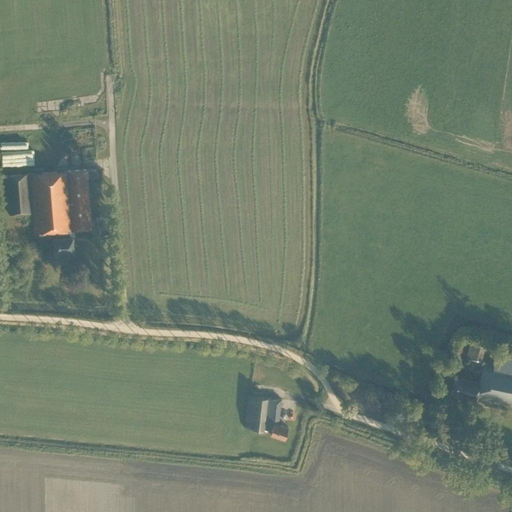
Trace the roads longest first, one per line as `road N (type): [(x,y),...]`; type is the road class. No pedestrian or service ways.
road 1 (unclassified): [(511,468),(344,410),(306,363),(283,351),(124,327)]
road 2 (unclassified): [(124,327),(110,85)]
road 3 (unclassified): [(124,327),(0,316)]
